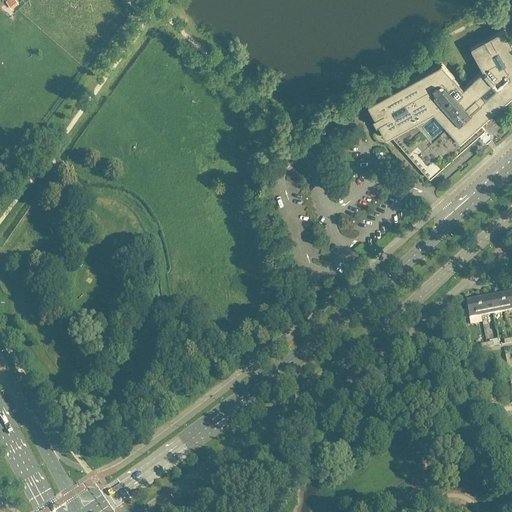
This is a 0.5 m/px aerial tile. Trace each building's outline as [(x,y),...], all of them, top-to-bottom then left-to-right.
[(7,0),(5,1),(12,10),(19,4),(15,0),(7,0)] [(489,118),(511,96),(511,43),(505,31),(505,30),(504,30),(503,30),(490,37),(484,40),(472,47),(471,48),(471,49),(482,70),(467,83),(463,87),(443,65),(442,64),(441,64),(368,104),(367,105),(367,107),(374,119),(372,120),(376,126),(378,126),(384,138),(385,139),(387,139),(391,137),(428,178),(429,179),(430,179),(431,178),(476,138),(477,137),(477,136),(474,133),(481,127),(480,125),(489,118)] [(329,131),(356,116),(355,113),(363,109),(359,102),(356,103),(355,103),(354,100),(350,102),(351,105),(352,106),(324,121),(329,131)] [(485,134),(479,138),(486,146),(491,142),(485,134)] [(511,293),(502,295),(505,312),(511,310),(511,293)] [(505,312),(502,295),(490,297),(493,314),(505,312)] [(493,314),(490,297),(478,300),(481,316),(493,314)] [(481,316),(478,300),(466,302),(469,319),(481,316)]
